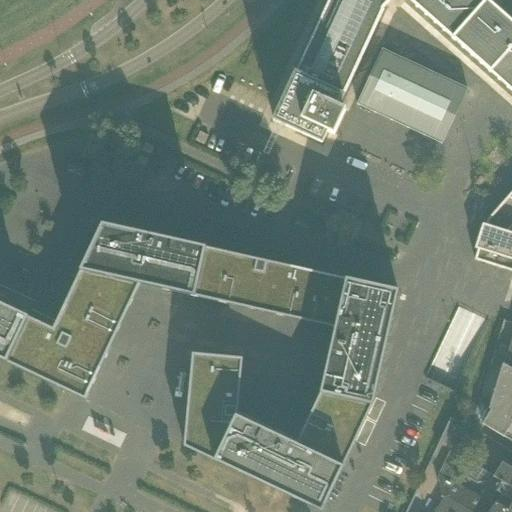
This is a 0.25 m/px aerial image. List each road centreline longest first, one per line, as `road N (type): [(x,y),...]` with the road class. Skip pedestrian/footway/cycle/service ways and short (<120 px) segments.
road 1 (secondary): [(0,120),(161,51),(226,0)]
road 2 (secondary): [(144,0),(70,60),(0,93)]
